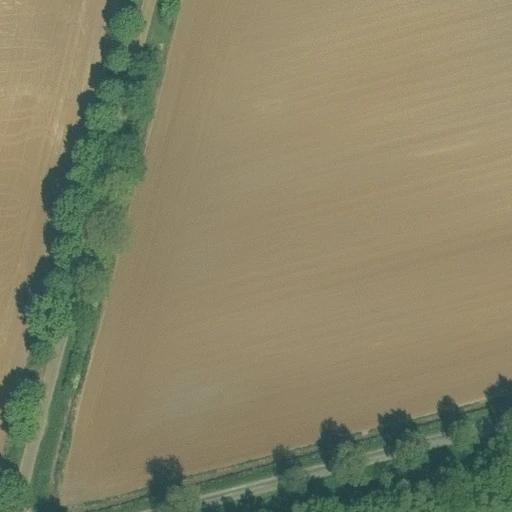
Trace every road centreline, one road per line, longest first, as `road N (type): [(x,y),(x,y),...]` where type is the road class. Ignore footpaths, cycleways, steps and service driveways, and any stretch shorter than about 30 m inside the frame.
road 1 (unclassified): [(151,0),(17,511)]
road 2 (unclassified): [(511,427),(182,511)]
